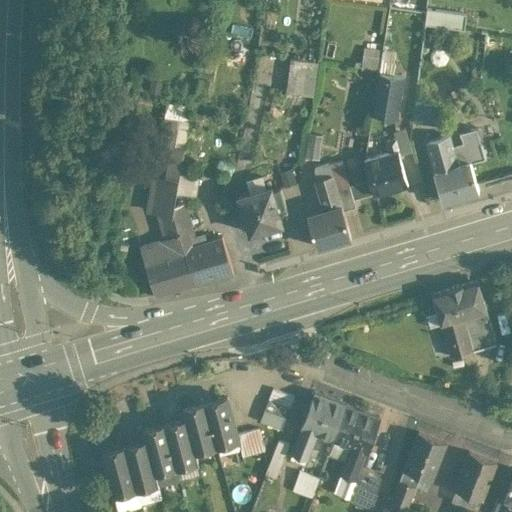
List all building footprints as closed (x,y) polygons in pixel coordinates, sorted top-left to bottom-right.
[(428,7),(425,23),(465,29),(467,13),(428,7)] [(383,49),(365,46),(361,68),(379,71),(383,49)] [(421,56),(383,49),(379,71),(403,75),(418,77),(421,56)] [(318,61),(291,57),(286,91),(314,95),(318,61)] [(403,75),(379,71),(373,111),(396,115),(403,75)] [(180,119),(175,146),(169,166),(181,169),(183,158),(191,116),(180,114),(180,119)] [(180,119),(165,117),(160,143),(175,146),(180,119)] [(408,183),(393,130),(373,136),(378,154),(365,158),(375,193),(408,183)] [(308,131),(307,154),(320,155),(321,132),(308,131)] [(458,163),(450,134),(427,141),(444,199),(478,190),(469,160),(458,163)] [(337,187),(329,162),(315,167),(316,179),(323,206),(321,210),(308,214),(317,245),(351,235),(344,209),(342,204),(337,187)] [(181,169),(169,166),(167,179),(178,181),(181,169)] [(167,179),(155,177),(150,209),(159,211),(173,213),(178,181),(167,179)] [(349,184),(337,187),(342,204),(344,209),(356,206),(349,184)] [(271,185),(238,194),(250,232),(283,222),(279,209),(287,207),(280,186),(272,189),(271,185)] [(176,223),(173,213),(159,211),(171,251),(164,253),(160,240),(142,246),(145,259),(156,295),(195,283),(176,223)] [(222,236),(197,243),(189,219),(176,223),(195,283),(233,272),(222,236)] [(478,278),(433,292),(438,311),(427,314),(430,326),(442,322),(451,355),(473,349),(464,316),(486,310),(478,278)] [(486,310),(464,316),(473,349),(496,343),(486,310)] [(295,395),(273,387),(269,398),(291,406),(295,395)] [(348,403),(315,391),(301,426),(302,426),(291,453),(307,459),(318,432),(334,438),(348,403)] [(228,396),(205,401),(216,444),(239,438),(237,433),(228,396)] [(291,406),(269,398),(265,409),(286,417),(291,406)] [(205,401),(187,406),(183,407),(186,418),(187,417),(195,449),(196,449),(216,444),(205,401)] [(380,415),(348,403),(334,438),(351,444),(341,472),(334,491),(349,497),(356,477),(357,478),(360,469),(380,415)] [(286,417),(265,409),(261,420),(282,428),(286,417)] [(186,418),(165,423),(176,465),(198,459),(196,449),(195,449),(187,417),(186,418)] [(165,423),(144,429),(146,439),(147,439),(155,471),(156,471),(176,465),(165,423)] [(259,427),(248,430),(254,452),(265,449),(259,427)] [(248,430),(237,433),(239,438),(243,455),(254,452),(248,430)] [(447,441),(419,430),(390,503),(406,509),(420,474),(432,479),(447,441)] [(146,439),(126,445),(137,487),(159,481),(156,471),(155,471),(147,439),(146,439)] [(290,443),(279,439),(266,472),(276,477),(290,443)] [(126,445),(104,451),(115,493),(137,487),(126,445)] [(497,461),(469,450),(455,488),(483,499),(497,461)] [(381,477),(360,469),(357,478),(356,477),(349,497),(348,499),(374,508),(381,477)] [(319,477),(299,470),(294,485),(314,492),(319,477)] [(511,511),(511,478),(504,499),(504,498),(498,511),(511,511)] [(478,511),(479,509),(463,503),(459,511),(478,511)]
